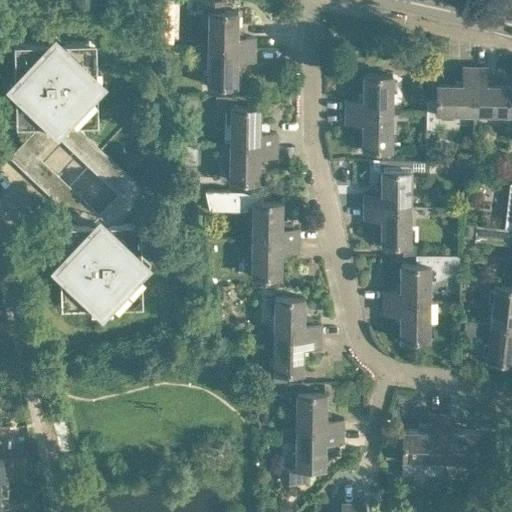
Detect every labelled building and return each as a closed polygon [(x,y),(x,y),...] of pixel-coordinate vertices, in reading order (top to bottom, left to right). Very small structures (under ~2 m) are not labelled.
[(203,0),(203,10),(208,10),(208,44),(208,46),(254,47),(254,36),(237,35),(237,9),(223,9),(223,0),(203,0)] [(15,90),(16,124),(49,123),(57,130),(64,123),(97,122),(97,88),(103,81),(96,74),(95,40),(61,41),(54,34),(47,41),(13,42),(14,76),(7,83),(15,90)] [(236,58),(254,58),(254,47),(208,46),(208,49),(208,51),(207,84),(236,84),(236,58)] [(436,99),(426,99),(426,125),(438,130),(438,111),(473,111),(474,65),(463,65),(462,82),(436,82),(436,99)] [(485,82),(485,65),(474,65),(473,111),(511,112),(511,83),(485,82)] [(345,98),(345,109),(391,110),(392,72),(363,72),(363,98),(345,98)] [(238,104),(229,104),(229,141),(276,142),(276,131),(264,131),(264,121),(258,121),(258,104),(238,104)] [(362,147),(382,147),(382,157),(382,158),(390,158),(391,157),(391,110),(345,109),(345,120),(362,121),(362,147)] [(258,154),(276,154),(276,142),(229,141),(228,179),(258,179),(258,154)] [(427,172),(427,157),(391,157),(390,158),(382,158),(382,157),(373,157),(373,165),(378,170),(381,170),(381,184),(376,184),(375,184),(374,185),(374,187),(375,188),(376,189),(376,193),(363,193),(363,205),(410,206),(410,172),(427,172)] [(183,187),(198,187),(198,176),(183,176),(183,187)] [(208,208),(252,209),(251,237),(298,238),(299,226),(281,226),(281,200),(253,200),(254,190),(205,189),(208,208)] [(179,193),(179,203),(189,203),(189,193),(179,193)] [(381,242),(410,242),(410,206),(363,205),(363,216),(381,216),(381,242)] [(59,271),(60,305),(94,304),(101,311),(108,304),(142,303),(141,269),(148,262),(141,255),(140,221),(106,222),(99,215),(92,222),(58,223),(59,257),(52,264),(59,271)] [(511,226),(504,226),(465,221),(463,234),(474,236),(473,238),(508,242),(509,238),(511,238),(511,226)] [(280,249),(298,249),(298,238),(251,237),(251,275),(280,275),(280,249)] [(400,288),(383,288),(382,300),(429,300),(429,281),(458,269),(458,253),(415,253),(415,262),(400,262),(400,288)] [(511,284),(494,283),(490,320),(511,322),(511,284)] [(303,295),(273,295),(273,333),(320,333),(320,322),(303,322),(303,295)] [(400,337),(429,337),(429,300),(382,300),(382,311),(400,311),(400,337)] [(511,322),(490,320),(464,318),(463,333),(488,335),(486,357),(511,360),(511,322)] [(303,344),(320,345),(320,333),(273,333),(272,370),(302,370),(303,344)] [(325,391),(296,391),(296,428),(342,429),(342,417),(325,417),(325,391)] [(402,471),(438,472),(439,458),(440,412),(428,411),(428,429),(402,429),(402,471)] [(451,412),(440,412),(439,458),(477,459),(477,430),(451,429),(451,412)] [(75,448),(67,417),(56,420),(63,451),(75,448)] [(325,440),(342,440),(342,429),(296,428),(281,428),(280,440),(296,440),(295,465),(281,465),(281,479),(308,479),(308,465),(324,466),(325,440)] [(352,511),(353,501),(342,501),(341,511),(352,511)] [(364,511),(364,501),(353,501),(352,511),(364,511)]
